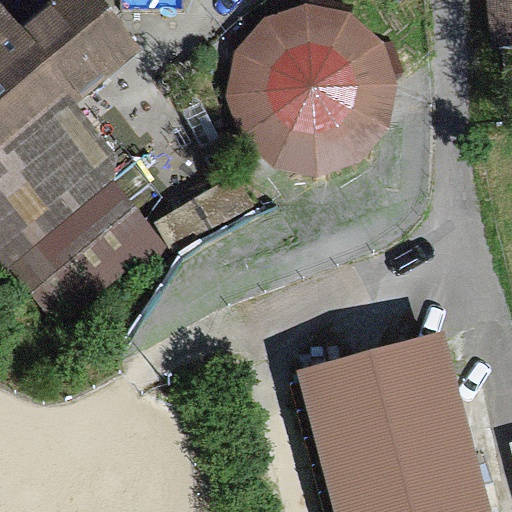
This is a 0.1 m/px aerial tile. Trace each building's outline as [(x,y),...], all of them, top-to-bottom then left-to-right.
[(143,58),(96,0),(60,0),(20,33),(0,10),(0,281),(0,282),(13,271),(113,185),(126,174),(77,112),(143,58)] [(511,0),(490,0),(492,43),(511,42),(511,0)] [(355,166),(377,148),(393,124),(399,96),(395,68),(382,42),(361,23),(334,12),(306,10),(280,17),(258,32),(242,53),(233,77),(232,104),(240,129),(255,151),(276,166),(301,175),(328,175),(355,166)] [(113,185),(13,271),(57,327),(159,240),(113,185)] [(292,372),(328,511),(488,511),(441,333),(292,372)]
